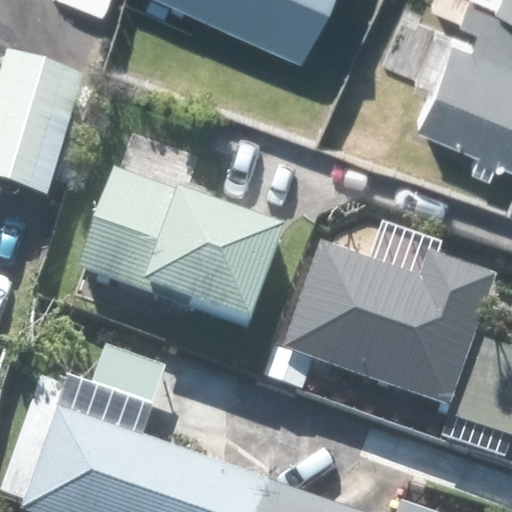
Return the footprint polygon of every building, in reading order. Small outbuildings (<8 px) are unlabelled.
[(338,0),(159,0),(301,73),(338,0)] [(511,0),(486,0),(511,11),(511,0)] [(419,124),(458,141),(452,156),(488,171),(494,156),(511,163),(511,20),(471,3),(419,124)] [(26,18),(0,10),(0,54),(14,59),(26,18)] [(0,193),(46,206),(79,84),(4,63),(0,76),(0,193)] [(134,186),(106,176),(71,280),(245,339),(277,245),(208,221),(217,195),(140,168),(134,186)] [(403,282),(315,252),(279,355),(446,413),(492,281),(413,254),(403,282)] [(511,333),(495,327),(458,431),(511,449),(511,333)] [(396,511),(318,511),(139,450),(151,415),(36,376),(0,480),(0,501),(27,511),(26,511),(402,511),(397,510),(396,511)]
